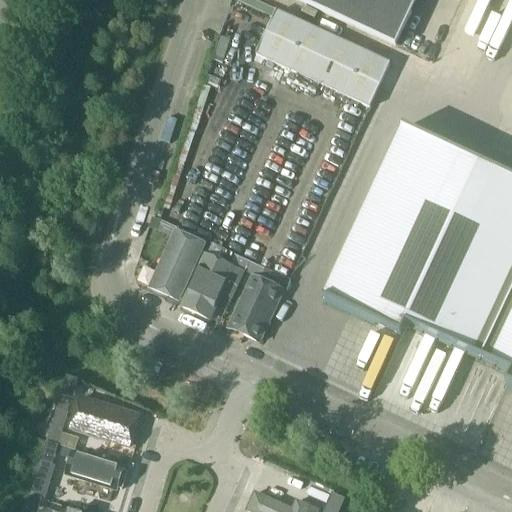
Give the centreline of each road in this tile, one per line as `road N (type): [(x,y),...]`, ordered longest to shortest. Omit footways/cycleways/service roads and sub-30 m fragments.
road 1 (unclassified): [(248,372),(138,321),(110,291),(112,244),(193,0)]
road 2 (unclassified): [(511,494),(248,372)]
